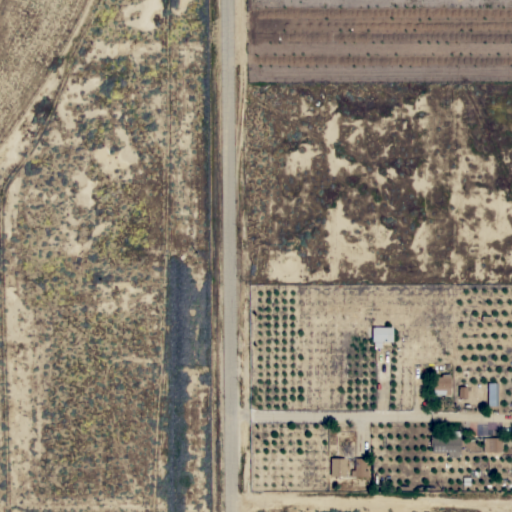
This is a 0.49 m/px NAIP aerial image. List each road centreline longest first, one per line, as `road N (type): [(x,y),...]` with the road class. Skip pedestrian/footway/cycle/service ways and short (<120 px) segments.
road 1 (tertiary): [(218,511),(216,0)]
road 2 (track): [(511,507),(218,504)]
